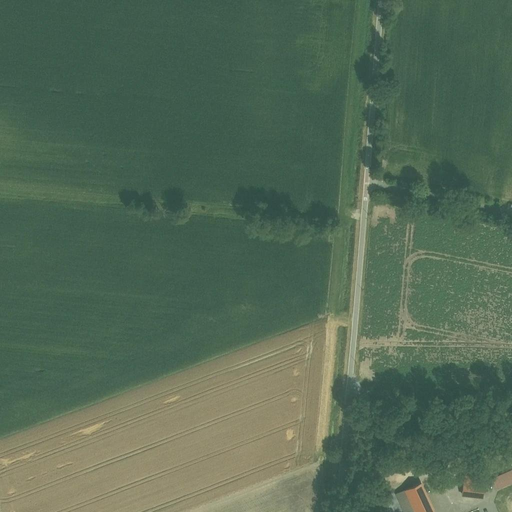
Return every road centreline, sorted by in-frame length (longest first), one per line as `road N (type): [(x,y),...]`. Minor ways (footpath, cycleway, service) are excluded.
road 1 (unclassified): [(336,511),(384,0)]
road 2 (track): [(368,184),(511,211)]
